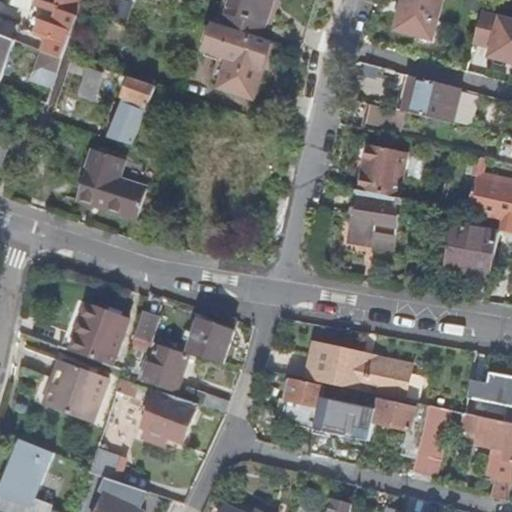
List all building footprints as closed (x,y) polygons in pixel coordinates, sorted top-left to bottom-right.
[(79,16),(85,0),(57,0),(55,7),(59,9),(79,16)] [(133,4),(120,0),(115,0),(111,13),(128,18),(133,4)] [(232,0),(223,0),(221,9),(229,12),(232,0)] [(268,26),(276,0),(232,0),(229,12),(225,26),(260,37),(264,25),(268,26)] [(444,0),(403,0),(394,32),(432,42),(444,0)] [(486,0),(467,0),(466,8),(482,13),(486,0)] [(59,9),(55,7),(37,1),(35,8),(57,16),(54,25),(46,22),(40,37),(48,40),(43,53),(63,61),(79,18),(59,9)] [(511,21),(483,13),(474,44),(492,49),(490,59),(511,64),(511,21)] [(0,16),(0,36),(13,41),(19,24),(0,16)] [(225,26),(215,23),(206,52),(230,59),(263,70),(273,41),(260,37),(225,26)] [(0,36),(0,88),(13,41),(0,36)] [(63,61),(43,53),(41,58),(27,99),(49,106),(63,61)] [(263,70),(230,59),(221,89),(254,99),(263,70)] [(106,72),(72,62),(69,71),(86,76),(80,95),(96,100),(98,96),(106,72)] [(120,76),(106,72),(98,96),(110,99),(120,76)] [(462,91),(413,78),(404,113),(453,125),(462,91)] [(133,80),(125,101),(109,138),(136,147),(158,88),(133,80)] [(401,133),(405,115),(371,106),(367,124),(401,133)] [(194,198),(243,210),(258,149),(208,137),(194,198)] [(0,170),(5,172),(14,147),(0,142),(0,170)] [(359,191),(398,200),(408,155),(368,146),(359,191)] [(103,154),(117,159),(119,152),(105,147),(103,154)] [(127,162),(117,159),(103,154),(96,152),(79,201),(140,222),(149,191),(121,181),(127,162)] [(466,177),(475,179),(481,157),(471,155),(466,177)] [(481,157),(475,179),(506,186),(507,180),(483,174),(487,159),(481,157)] [(501,222),(500,226),(511,228),(511,187),(506,186),(475,179),(467,215),(478,217),(501,222)] [(395,251),(403,201),(398,200),(359,191),(357,190),(348,242),(395,251)] [(476,230),(499,234),(500,226),(501,222),(478,217),(476,230)] [(448,266),(492,274),(499,234),(476,230),(455,226),(448,266)] [(72,336),(67,352),(113,368),(130,320),(78,302),(67,334),(72,336)] [(159,317),(144,312),(135,339),(151,344),(159,317)] [(200,321),(191,350),(189,354),(224,365),(235,334),(200,321)] [(151,344),(135,339),(132,346),(157,355),(155,359),(148,357),(144,372),(149,374),(147,381),(177,391),(189,356),(176,352),(151,344)] [(178,346),(176,352),(189,356),(189,354),(191,350),(178,346)] [(315,346),(307,380),(326,385),(405,402),(413,367),(315,346)] [(44,407),(91,425),(108,379),(60,362),(44,407)] [(472,381),(469,399),(511,407),(511,378),(492,375),(490,385),(472,381)] [(292,429),(287,448),(311,454),(324,388),(293,381),(289,402),(284,422),(283,427),(292,429)] [(189,389),(185,401),(202,406),(204,406),(208,395),(189,389)] [(185,401),(162,393),(147,430),(151,432),(171,440),(185,446),(202,406),(185,401)] [(229,401),(208,395),(204,406),(225,413),(229,401)] [(276,419),(284,422),(289,402),(280,400),(276,419)] [(443,461),(454,413),(430,408),(414,473),(437,478),(440,461),(443,461)] [(511,425),(466,415),(465,415),(462,431),(479,435),(476,446),(494,450),(488,476),(498,478),(493,498),(494,498),(509,502),(511,489),(511,425)] [(171,440),(151,432),(148,439),(168,448),(171,440)] [(55,455),(25,443),(20,456),(50,467),(55,455)] [(97,452),(91,470),(89,475),(105,480),(113,482),(122,459),(97,452)] [(50,467),(20,456),(0,505),(0,510),(7,511),(51,511),(53,507),(36,501),(50,467)] [(150,494),(113,482),(105,480),(100,494),(106,496),(98,511),(142,511),(150,494)] [(352,511),(354,506),(334,501),(331,511),(352,511)]
